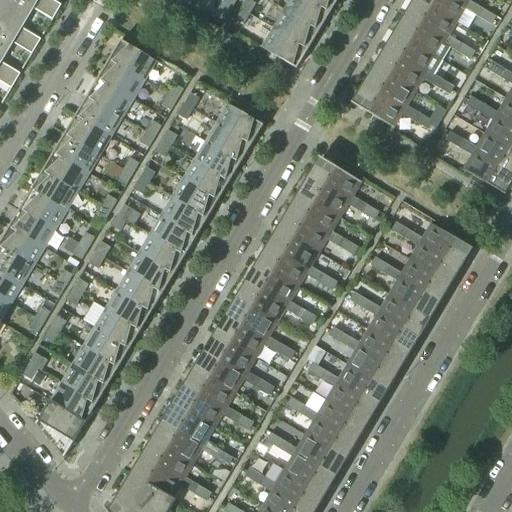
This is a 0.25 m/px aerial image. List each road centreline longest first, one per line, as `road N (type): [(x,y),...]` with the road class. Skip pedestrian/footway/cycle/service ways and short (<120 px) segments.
road 1 (residential): [(74,511),(376,0)]
road 2 (residential): [(344,511),(511,232)]
road 3 (residential): [(0,165),(98,0)]
